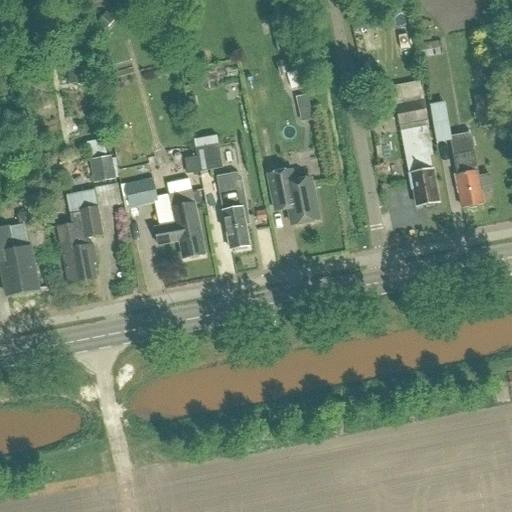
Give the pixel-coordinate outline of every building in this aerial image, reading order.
[(360,17),(363,32),(379,29),(376,14),(360,17)] [(279,76),(299,70),(295,58),(276,63),(279,76)] [(390,99),(419,96),(417,81),(388,85),(390,99)] [(474,98),(481,128),(509,123),(502,92),(474,98)] [(297,111),(310,108),(307,96),(295,98),(297,111)] [(400,128),(428,122),(424,103),(396,108),(400,128)] [(401,134),(409,176),(412,191),(414,192),(416,204),(420,203),(421,207),(438,204),(429,158),(434,157),(428,128),(401,134)] [(98,141),(85,142),(87,157),(99,155),(98,141)] [(199,173),(222,169),(218,147),(194,151),(196,158),(199,173)] [(476,167),(474,154),(453,158),(457,176),(454,177),(457,195),(459,194),(463,210),(468,209),(470,210),(476,209),(477,207),(482,206),(480,194),(492,192),(489,177),(479,179),(477,167),(476,167)] [(93,183),(119,179),(115,158),(90,162),(93,183)] [(199,173),(196,158),(184,160),(186,176),(199,173)] [(294,184),(291,172),(268,177),(274,206),(287,204),(292,227),(318,222),(310,181),(294,184)] [(129,209),(157,203),(152,180),(124,187),(129,209)] [(238,194),(237,189),(220,192),(221,197),(220,197),(223,212),(230,251),(249,248),(245,227),(249,226),(246,209),(242,210),(239,194),(238,194)] [(202,238),(192,193),(170,198),(176,226),(155,230),(159,248),(181,243),(185,260),(203,256),(200,239),(202,238)] [(89,247),(87,239),(102,236),(97,210),(80,213),(81,215),(71,217),(73,226),(57,229),(68,285),(95,280),(92,266),(96,265),(93,247),(89,247)] [(38,212),(23,215),(30,249),(45,246),(38,212)] [(12,253),(8,229),(0,230),(0,263),(7,297),(38,291),(30,249),(12,253)]
